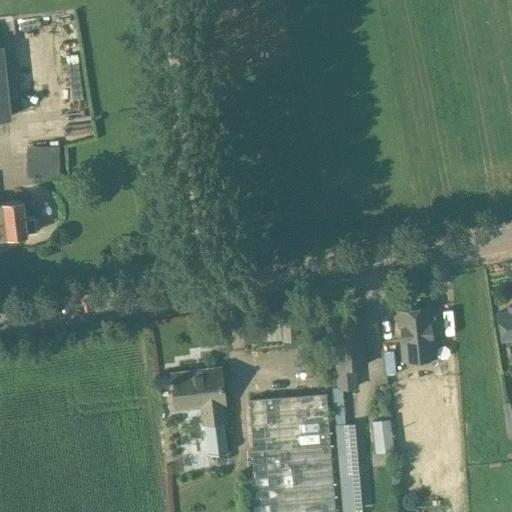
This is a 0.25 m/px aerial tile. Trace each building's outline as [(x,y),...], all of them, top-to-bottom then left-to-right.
[(0,43),(0,119),(11,118),(3,44),(0,43)] [(59,174),(58,146),(26,146),(27,175),(59,174)] [(0,202),(0,237),(27,233),(26,233),(37,231),(35,216),(24,217),(22,200),(0,202)] [(434,356),(429,306),(398,310),(404,359),(434,356)] [(511,306),(508,307),(509,311),(497,313),(502,339),(511,337),(511,306)] [(280,309),(283,339),(297,338),(295,307),(280,309)] [(361,313),(331,317),(336,368),(357,366),(366,364),(361,313)] [(339,388),(361,387),(360,367),(338,368),(339,388)] [(228,452),(224,421),(222,402),(225,402),(220,368),(171,374),(175,408),(202,405),(208,454),(228,452)] [(429,378),(389,383),(398,462),(438,458),(429,378)] [(248,398),(252,449),(254,476),(245,476),(248,511),(335,511),(327,393),(248,398)] [(506,404),(502,404),(507,433),(511,432),(511,420),(509,403),(506,404)] [(390,420),(372,422),(375,453),(393,451),(390,420)] [(345,424),(335,425),(342,511),(344,511),(362,510),(354,424),(345,424)]
